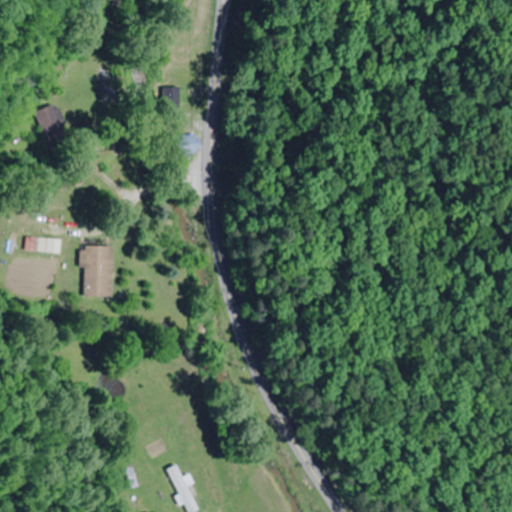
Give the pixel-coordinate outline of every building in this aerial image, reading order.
[(42,138),(62,131),(52,105),(33,112),(42,138)] [(174,159),(197,159),(197,136),(174,136),(174,159)] [(56,239),(36,239),(36,251),(56,251),(56,239)] [(108,298),(108,246),(77,246),(77,269),(80,269),(80,298),(108,298)] [(166,468),(182,511),(188,511),(195,510),(186,485),(188,484),(185,476),(180,478),(175,465),(166,468)]
